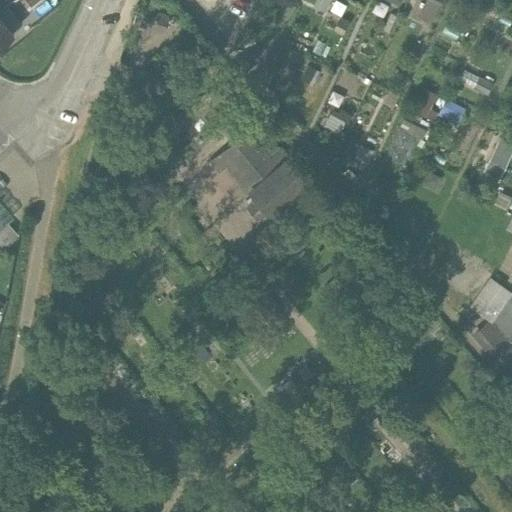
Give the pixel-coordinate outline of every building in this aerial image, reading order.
[(319,0),(318,4),(326,8),(330,0),(319,0)] [(428,0),(422,17),(436,21),(443,0),(428,0)] [(139,21),(167,30),(173,10),(146,1),(139,21)] [(0,13),(0,40),(13,30),(0,13)] [(428,113),(440,92),(425,84),(413,106),(428,113)] [(334,109),(325,124),(340,133),(349,118),(334,109)] [(279,163),(249,126),(210,158),(220,171),(228,165),(247,189),(279,163)] [(511,142),(500,137),(487,169),(503,176),(511,155),(511,142)] [(247,189),(267,214),(313,177),(293,152),(279,163),(247,189)] [(511,251),(509,250),(501,265),(511,271),(511,251)]
